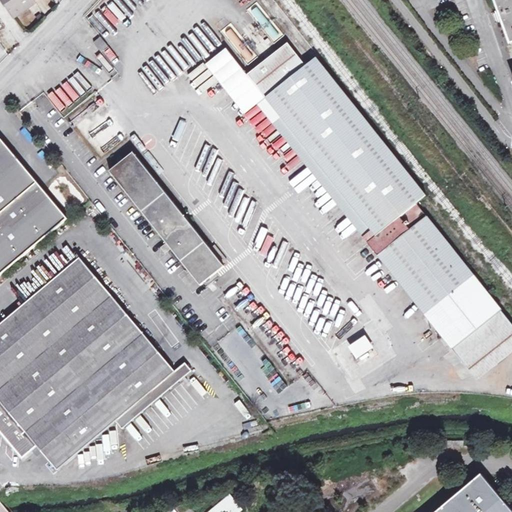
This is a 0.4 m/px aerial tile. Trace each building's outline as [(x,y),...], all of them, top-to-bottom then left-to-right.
[(2,0),(13,15),(23,7),(20,3),(24,0),(2,0)] [(511,0),(494,0),(498,11),(495,12),(499,21),(502,20),(510,45),(511,44),(511,0)] [(109,47),(101,38),(94,44),(102,54),(109,47)] [(377,236),(368,243),(478,381),(511,353),(511,324),(417,204),(422,200),(427,196),(372,127),(316,58),(312,61),(307,66),(288,43),(248,75),(267,99),(331,180),(377,236)] [(259,106),(267,99),(248,75),(228,50),(209,66),(248,114),(259,106)] [(259,106),(368,243),(377,236),(331,180),(267,99),(259,106)] [(0,208),(35,179),(2,139),(0,141),(0,208)] [(225,266),(134,153),(111,172),(201,285),(225,266)] [(0,276),(69,219),(35,179),(0,208),(0,276)] [(0,431),(23,459),(37,446),(58,471),(117,422),(123,429),(183,379),(176,372),(80,258),(0,324),(0,431)] [(348,344),(363,335),(360,331),(345,340),(348,344)] [(375,349),(367,337),(349,348),(358,361),(375,349)] [(176,372),(183,379),(189,374),(183,366),(176,372)] [(511,511),(511,510),(482,474),(436,511),(511,511)] [(241,511),(243,510),(232,496),(213,511),(241,511)]
